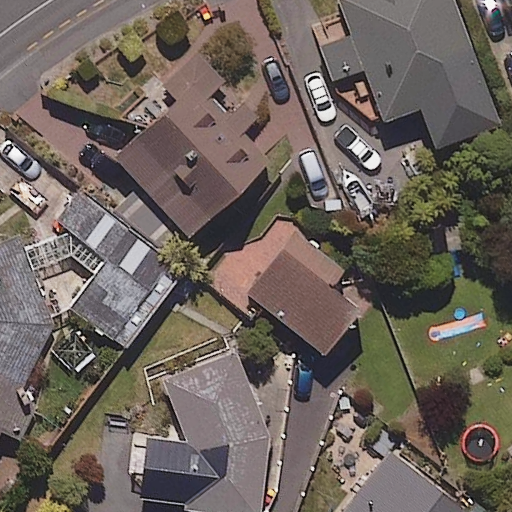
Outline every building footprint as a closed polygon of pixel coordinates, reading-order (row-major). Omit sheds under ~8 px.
[(492,124),(446,0),(334,0),(346,32),(311,45),(325,81),(360,68),(378,119),(414,106),(429,146),(492,124)] [(167,97),(107,151),(183,234),(264,161),(234,127),(251,111),(240,99),(223,115),(204,94),(222,79),(193,47),(153,83),(167,97)] [(0,421),(16,429),(28,405),(12,397),(48,321),(15,235),(0,240),(0,421)] [(327,288),(281,249),(279,251),(243,295),(317,357),(355,311),(327,288)] [(231,352),(159,379),(186,448),(180,509),(200,511),(252,511),(264,435),(231,352)] [(469,511),(381,444),(328,511),(469,511)]
